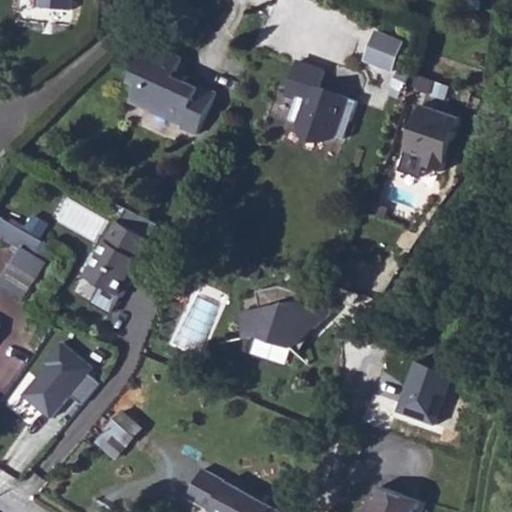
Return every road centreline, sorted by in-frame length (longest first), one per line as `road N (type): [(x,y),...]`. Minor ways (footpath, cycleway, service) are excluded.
road 1 (unknown): [(35,511),(129,380),(156,298)]
road 2 (track): [(414,270),(494,135),(511,78)]
